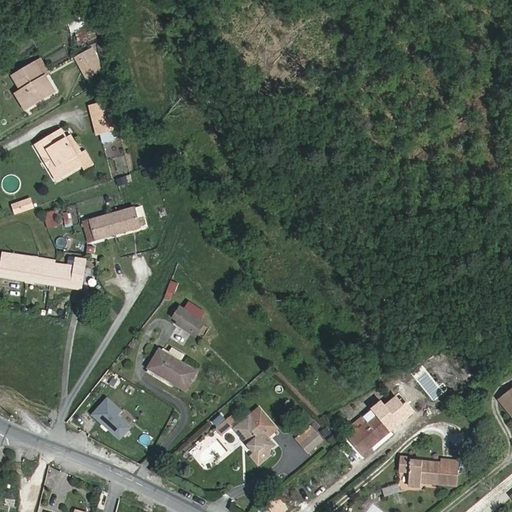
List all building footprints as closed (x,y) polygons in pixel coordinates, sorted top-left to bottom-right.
[(102,68),(106,67),(98,45),(94,46),(102,68)] [(88,73),(102,68),(94,46),(80,51),(88,73)] [(23,88),(34,104),(57,90),(49,77),(47,78),(35,60),(15,74),(23,88)] [(29,108),(34,104),(23,88),(18,91),(29,108)] [(116,127),(119,127),(113,99),(110,100),(116,127)] [(116,127),(110,100),(92,104),(98,131),(116,127)] [(77,140),(82,137),(78,131),(74,134),(69,125),(39,142),(45,152),(52,148),(61,164),(55,168),(60,177),(89,160),(84,150),(77,140)] [(88,148),(82,137),(77,140),(84,150),(88,148)] [(45,152),(55,168),(61,164),(52,148),(45,152)] [(20,202),(23,210),(34,207),(31,198),(20,202)] [(20,202),(14,204),(17,213),(23,210),(20,202)] [(89,242),(140,227),(139,225),(145,223),(140,206),(83,222),(89,242)] [(58,209),(43,213),(46,228),(61,224),(58,209)] [(56,260),(7,253),(5,269),(3,277),(81,288),(86,259),(77,257),(75,266),(55,264),(56,260)] [(179,284),(171,281),(166,296),(172,298),(174,292),(176,293),(179,284)] [(205,324),(181,308),(174,318),(179,321),(177,324),(196,337),(205,324)] [(187,391),(198,372),(160,349),(149,368),(187,391)] [(393,391),(404,385),(400,378),(390,383),(393,391)] [(511,390),(500,400),(511,415),(511,390)] [(364,454),(400,424),(414,412),(398,394),(384,405),(381,402),(373,409),(378,416),(359,431),(351,439),(364,454)] [(122,411),(108,399),(94,415),(121,440),(132,428),(119,416),(122,411)] [(353,425),(359,431),(378,416),(373,409),(353,425)] [(232,416),(227,420),(231,424),(236,420),(232,416)] [(235,428),(255,454),(256,454),(252,457),(260,466),(271,456),(268,452),(275,446),(250,416),(235,428)] [(227,420),(216,429),(221,436),(233,426),(231,424),(227,420)] [(316,432),(301,445),(309,454),(324,441),(316,432)] [(423,482),(454,485),(457,486),(457,483),(459,461),(451,460),(450,464),(441,463),(411,461),(412,457),(401,456),(400,460),(399,472),(410,473),(408,487),(422,488),(423,482)] [(382,488),(384,496),(399,492),(397,484),(382,488)]
